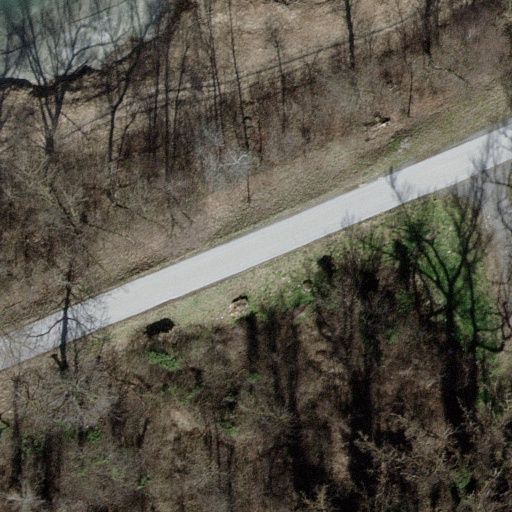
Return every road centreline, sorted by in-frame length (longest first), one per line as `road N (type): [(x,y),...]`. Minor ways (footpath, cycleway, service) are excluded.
road 1 (track): [(511,148),(0,356)]
road 2 (track): [(511,367),(434,180)]
